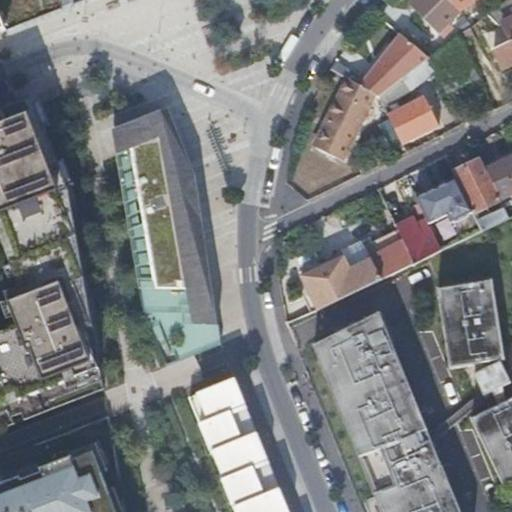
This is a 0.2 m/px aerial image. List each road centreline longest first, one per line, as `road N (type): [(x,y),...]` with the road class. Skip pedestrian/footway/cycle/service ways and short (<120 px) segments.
road 1 (residential): [(0,73),(78,44),(161,63),(270,121)]
road 2 (residential): [(249,236),(258,339),(328,511)]
road 3 (residential): [(511,118),(249,236)]
road 4 (residential): [(345,0),(319,30),(270,121)]
